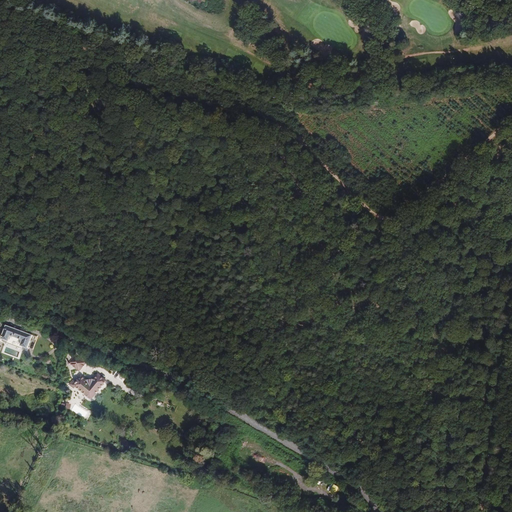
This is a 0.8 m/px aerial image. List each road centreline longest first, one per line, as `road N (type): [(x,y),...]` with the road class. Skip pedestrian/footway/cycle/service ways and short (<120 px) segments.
road 1 (tertiary): [(381,511),(348,481),(184,380),(105,353),(0,294)]
road 2 (track): [(108,76),(275,124),(373,214),(396,218)]
road 3 (track): [(326,280),(331,320),(426,380),(429,511)]
road 4 (track): [(511,119),(326,280)]
road 5 (track): [(482,511),(511,308)]
